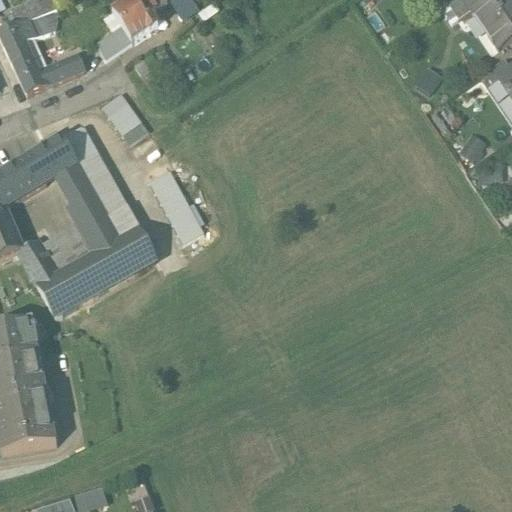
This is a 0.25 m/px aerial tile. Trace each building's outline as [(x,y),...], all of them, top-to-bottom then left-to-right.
[(141,0),(138,2),(149,20),(167,8),(164,3),(168,0),(141,0)] [(178,0),(171,4),(183,24),(198,14),(189,0),(178,0)] [(476,10),(488,2),(486,0),(463,0),(448,10),(458,24),(477,12),(476,10)] [(492,34),(487,38),(498,54),(511,44),(511,0),(491,0),(488,2),(476,10),(477,12),(492,34)] [(138,2),(113,18),(132,49),(147,40),(148,40),(158,34),(149,20),(138,2)] [(17,31),(25,47),(51,37),(42,21),(17,31)] [(0,43),(12,69),(32,62),(25,47),(17,31),(0,37),(0,43)] [(105,66),(132,48),(122,33),(97,50),(105,66)] [(27,100),(46,92),(41,81),(32,62),(12,69),(27,100)] [(498,82),(511,74),(504,63),(485,77),(492,88),(498,83),(498,82)] [(41,81),(46,92),(82,78),(78,66),(41,81)] [(511,72),(511,74),(498,82),(498,83),(511,103),(511,72)] [(101,113),(122,142),(123,141),(130,150),(148,138),(121,99),(101,113)] [(58,182),(76,171),(77,171),(61,144),(0,180),(0,210),(2,215),(58,182)] [(76,171),(58,182),(74,210),(70,212),(96,260),(119,248),(76,171)] [(173,173),(151,184),(183,248),(205,237),(173,173)] [(0,266),(18,259),(20,258),(2,215),(0,210),(0,266)] [(20,258),(18,259),(55,323),(63,320),(62,319),(155,266),(140,237),(119,248),(96,260),(80,269),(56,282),(38,249),(33,249),(20,258)] [(0,331),(0,364),(38,357),(35,340),(29,341),(26,327),(0,332),(0,331)] [(0,364),(0,395),(44,388),(38,357),(0,364)] [(44,388),(0,395),(0,453),(1,459),(56,449),(44,388)] [(39,511),(72,511),(69,503),(39,511)]
